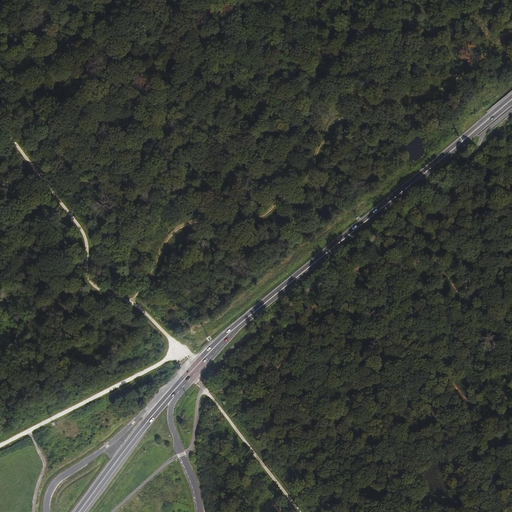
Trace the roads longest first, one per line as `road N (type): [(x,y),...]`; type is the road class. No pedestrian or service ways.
road 1 (primary): [(184,378),(332,243),(511,97)]
road 2 (track): [(194,360),(123,297),(91,283),(84,234),(0,125)]
road 3 (track): [(29,431),(182,351)]
road 4 (primary): [(79,511),(184,378)]
road 5 (track): [(200,381),(299,511)]
road 6 (tertiary): [(198,511),(170,413),(184,378)]
